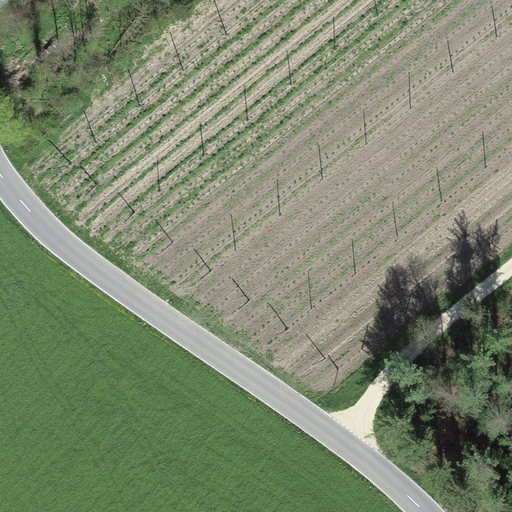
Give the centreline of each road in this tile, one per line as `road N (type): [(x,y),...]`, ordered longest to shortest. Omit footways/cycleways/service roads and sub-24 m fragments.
road 1 (tertiary): [(0,170),(36,216),(100,272),(338,439),(421,511)]
road 2 (track): [(338,439),(408,357),(511,268)]
